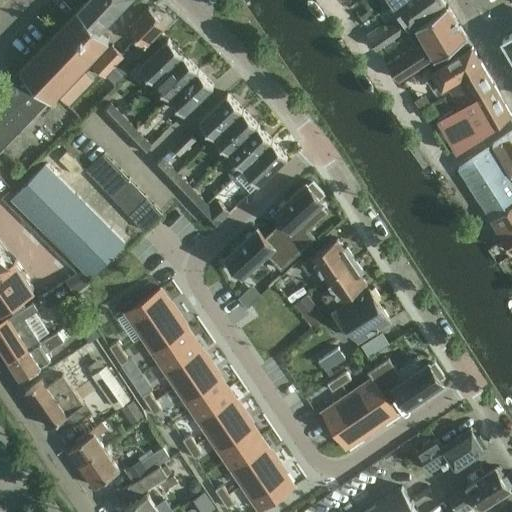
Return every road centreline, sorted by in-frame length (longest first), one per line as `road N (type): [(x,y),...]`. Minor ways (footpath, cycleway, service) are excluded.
road 1 (residential): [(470,387),(349,467),(330,469),(314,460),(195,286),(192,266),(206,245),(320,155)]
road 2 (residential): [(511,124),(446,166),(334,0)]
road 3 (residential): [(470,387),(320,155)]
road 4 (residential): [(320,155),(299,123),(176,0)]
road 5 (unclassified): [(90,511),(0,377)]
